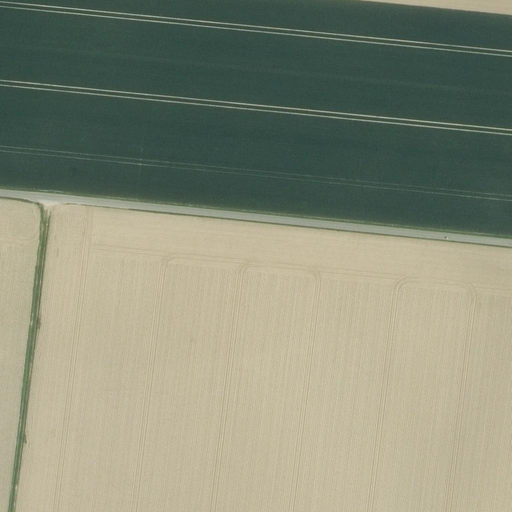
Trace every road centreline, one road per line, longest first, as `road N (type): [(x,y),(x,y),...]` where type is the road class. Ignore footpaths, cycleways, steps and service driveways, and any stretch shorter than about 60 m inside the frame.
road 1 (unclassified): [(511,244),(0,194)]
road 2 (track): [(48,199),(12,511)]
